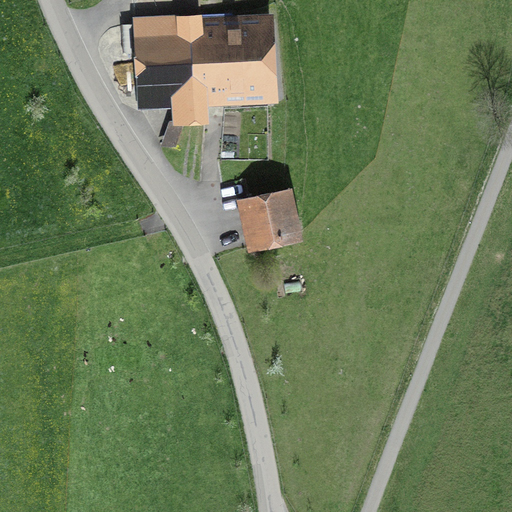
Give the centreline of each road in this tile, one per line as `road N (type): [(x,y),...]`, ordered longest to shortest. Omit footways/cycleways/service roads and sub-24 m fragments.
road 1 (unclassified): [(49,0),(73,55),(202,265),(240,362),(272,511)]
road 2 (unclassified): [(368,511),(511,135)]
